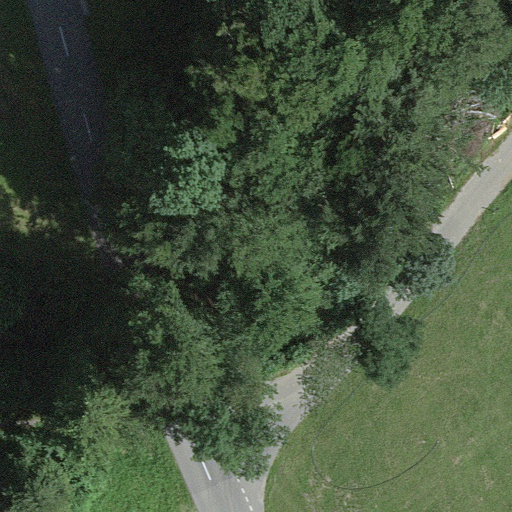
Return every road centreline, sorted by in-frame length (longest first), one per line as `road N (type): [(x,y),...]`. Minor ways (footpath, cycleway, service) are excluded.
road 1 (tertiary): [(218,490),(56,0)]
road 2 (unclassified): [(511,155),(218,490)]
